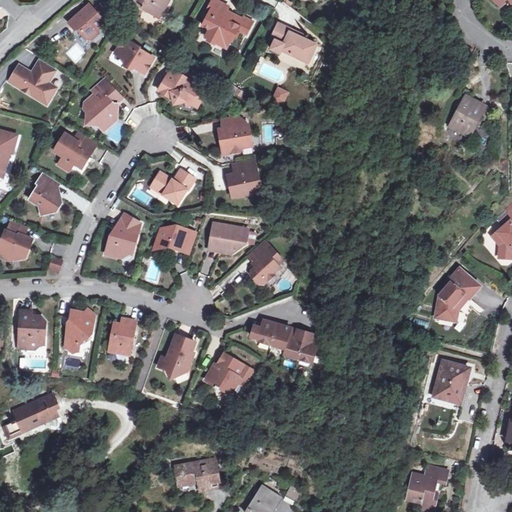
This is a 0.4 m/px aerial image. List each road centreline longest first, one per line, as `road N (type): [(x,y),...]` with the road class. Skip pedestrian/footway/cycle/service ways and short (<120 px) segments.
road 1 (residential): [(473,509),(511,311)]
road 2 (residential): [(68,285),(81,240),(132,148),(158,135)]
road 3 (residential): [(68,285),(166,310),(195,304)]
